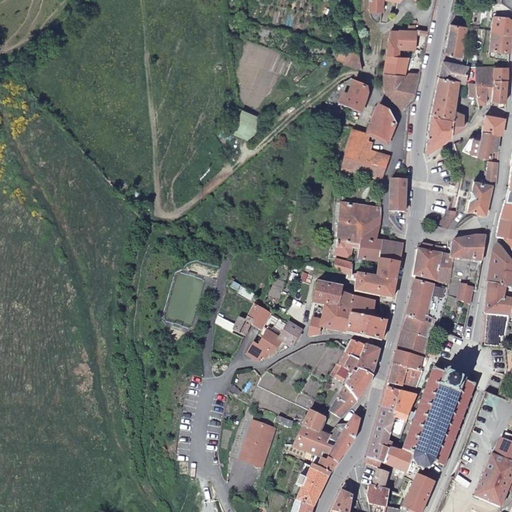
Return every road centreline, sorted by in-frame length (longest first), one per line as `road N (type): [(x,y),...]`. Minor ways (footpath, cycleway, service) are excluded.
road 1 (secondary): [(414,235),(362,441),(320,511)]
road 2 (residential): [(429,511),(482,379),(474,341),(488,235)]
road 3 (track): [(370,77),(340,77),(176,217)]
road 4 (secondary): [(446,0),(417,133),(414,235)]
road 5 (residential): [(229,511),(216,476),(198,458),(207,393),(225,378)]
road 6 (residential): [(491,221),(511,90)]
